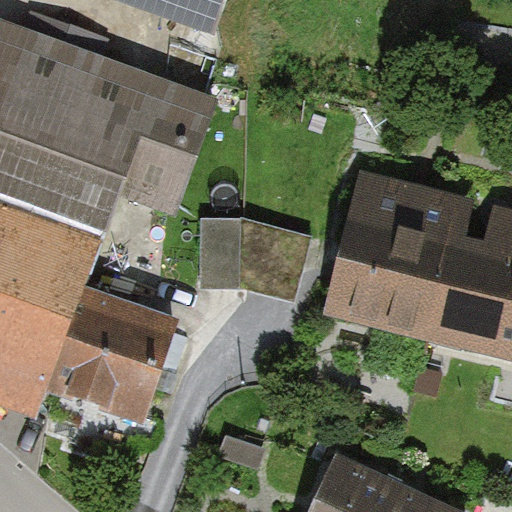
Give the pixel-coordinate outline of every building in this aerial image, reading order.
[(263,0),(145,0),(249,39),(263,0)] [(237,94),(11,20),(0,52),(0,189),(144,236),(157,195),(199,209),(237,94)] [(499,202),(381,174),(348,311),(511,350),(511,217),(508,236),(491,232),(499,202)] [(0,196),(0,391),(27,402),(39,371),(141,409),(174,320),(79,285),(98,233),(0,196)] [(263,223),(214,222),(216,288),(264,287),(307,300),(328,241),(263,223)] [(483,511),(361,454),(333,511),(483,511)]
